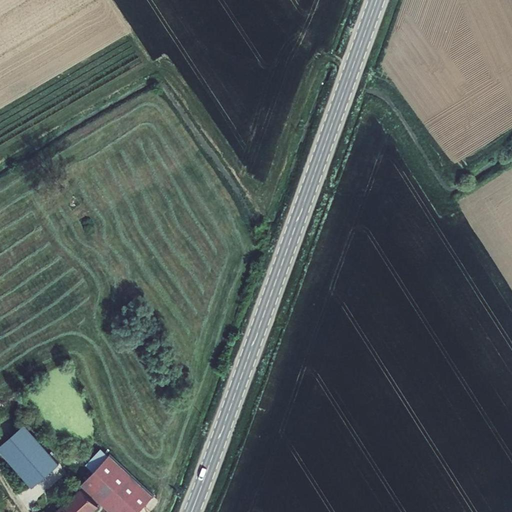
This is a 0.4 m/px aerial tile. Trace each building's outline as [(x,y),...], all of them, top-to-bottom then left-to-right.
[(60,464),(25,424),(0,445),(0,450),(32,487),(60,464)] [(112,464),(116,467),(158,503),(167,494),(124,452),(112,464)] [(116,467),(112,464),(95,481),(97,484),(116,467)] [(148,511),(158,503),(116,467),(97,484),(126,511),(148,511)] [(96,511),(109,501),(94,487),(65,511),(96,511)]
